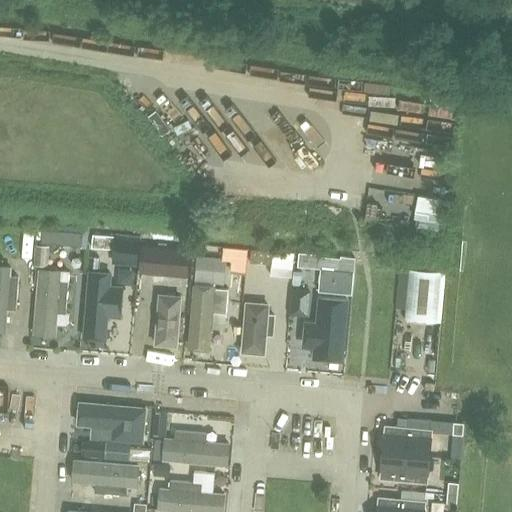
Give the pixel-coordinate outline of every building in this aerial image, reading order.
[(81,246),(83,234),(43,230),(42,243),(81,246)] [(93,235),(92,247),(114,249),(115,237),(93,235)] [(114,249),(113,260),(138,262),(140,239),(115,237),(114,249)] [(251,250),(250,262),(271,264),(271,275),(292,277),(294,254),(251,250)] [(341,259),(340,259),(320,257),(320,256),(299,254),(298,266),(319,268),(320,268),(318,291),(352,294),(354,271),(355,258),(341,256),(341,257),(341,259)] [(89,256),(88,270),(99,271),(100,257),(89,256)] [(223,258),(197,256),(196,269),(226,272),(227,258),(223,258)] [(12,264),(0,262),(0,327),(7,328),(12,264)] [(62,268),(40,266),(33,332),(56,335),(62,268)] [(437,322),(441,272),(410,270),(405,320),(437,322)] [(112,274),(90,272),(84,335),(106,337),(112,274)] [(295,272),(294,283),(302,284),(303,272),(295,272)] [(216,283),(195,281),(189,345),(211,347),(216,283)] [(182,291),(159,290),(155,341),(178,343),(182,291)] [(350,297),(319,294),(313,358),(344,361),(350,297)] [(270,300),(247,298),(243,349),(265,351),(270,300)] [(90,435),(144,440),(147,408),(79,401),(77,422),(91,423),(90,435)] [(386,426),(384,452),(430,456),(432,430),(430,430),(431,420),(407,418),(406,427),(386,426)] [(455,422),(453,434),(464,435),(465,423),(455,422)] [(165,434),(163,458),(229,464),(231,439),(165,434)] [(427,482),(430,456),(384,452),(381,478),(427,482)] [(72,479),(136,485),(138,464),(74,458),(72,479)] [(449,482),(448,494),(458,495),(459,483),(449,482)] [(160,485),(158,508),(214,511),(223,511),(226,490),(160,485)] [(378,511),(424,511),(425,501),(426,492),(399,489),(398,499),(380,497),(378,511)] [(458,495),(448,494),(447,506),(457,507),(458,495)]
